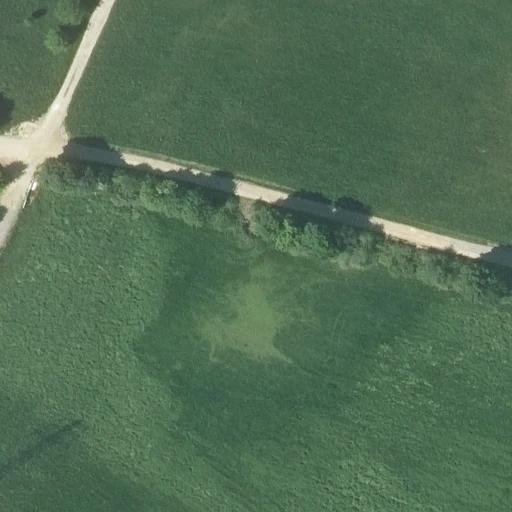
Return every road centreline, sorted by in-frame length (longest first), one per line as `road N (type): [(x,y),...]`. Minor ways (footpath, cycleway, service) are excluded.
road 1 (track): [(511,259),(298,200),(37,149)]
road 2 (track): [(109,0),(37,149)]
